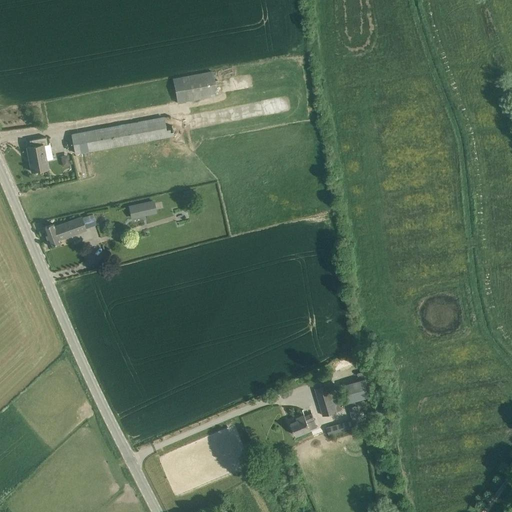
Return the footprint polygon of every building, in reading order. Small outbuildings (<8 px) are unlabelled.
[(173,78),(178,101),(217,94),(212,70),(173,78)] [(72,134),(75,153),(85,151),(174,134),(170,115),(72,134)] [(29,140),(31,147),(27,147),(32,171),(48,168),(43,145),(48,144),(46,136),(29,140)] [(64,165),(71,165),(70,154),(62,155),(64,165)] [(154,201),(130,206),(132,217),(156,212),(154,201)] [(43,227),(50,246),(60,242),(59,239),(86,229),(82,216),(54,226),(53,223),(43,227)] [(343,385),(348,402),(369,396),(364,379),(343,385)] [(315,388),(323,416),(341,410),(333,382),(315,388)] [(327,429),(329,436),(362,426),(356,406),(350,408),(354,421),(327,429)] [(296,418),(297,420),(291,423),(296,436),(311,429),(308,422),(314,419),(312,413),(305,416),(304,414),(296,418)]
